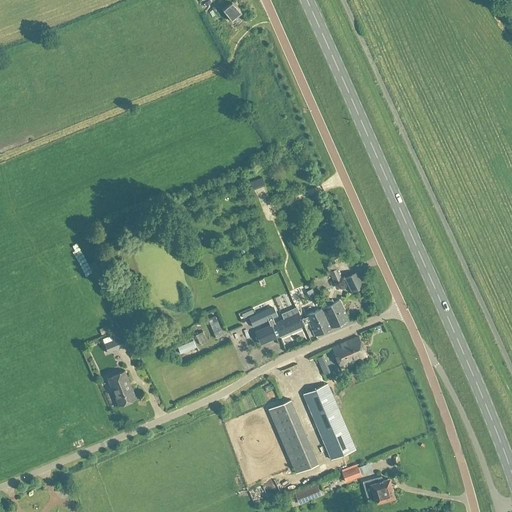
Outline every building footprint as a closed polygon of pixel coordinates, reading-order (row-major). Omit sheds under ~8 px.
[(223,9),(231,20),(241,12),(232,1),(223,9)] [(337,268),(329,272),(333,282),(341,278),(337,268)] [(363,286),(356,272),(345,277),(351,291),(363,286)] [(272,301),(276,311),(284,308),(281,298),(272,301)] [(340,299),(321,307),(331,329),(350,320),(340,299)] [(273,318),(277,316),(273,306),(248,317),(253,327),(268,320),(273,318)] [(306,316),(302,318),(304,322),(308,321),(315,336),(331,329),(321,307),(305,314),(306,316)] [(274,334),(276,337),(289,331),(305,324),(304,322),(302,318),(299,312),(275,322),(273,318),(268,320),(270,325),(274,334)] [(216,316),(208,319),(216,338),(224,334),(216,316)] [(115,329),(112,323),(99,329),(101,334),(115,329)] [(261,344),(276,337),(274,334),(270,325),(255,331),(261,344)] [(108,353),(124,346),(119,333),(111,336),(111,335),(102,339),(108,353)] [(340,367),(367,357),(358,336),(332,348),(340,367)] [(193,339),(177,346),(180,353),(196,346),(193,339)] [(149,352),(141,355),(148,371),(156,368),(149,352)] [(324,374),(329,372),(322,355),(316,357),(324,374)] [(193,369),(164,383),(171,397),(200,383),(193,369)] [(107,378),(119,405),(136,398),(125,371),(107,378)] [(328,383),(302,394),(330,460),(356,448),(328,383)] [(318,464),(291,399),(269,408),(296,473),(318,464)] [(348,411),(342,414),(352,438),(353,440),(359,438),(348,411)] [(346,481),(361,475),(358,466),(342,473),(346,481)] [(374,498),(375,503),(395,497),(389,478),(379,481),(378,477),(370,479),(371,483),(370,483),(372,490),(368,492),(370,499),(374,498)] [(299,503),(321,494),(317,483),(294,492),(299,503)]
